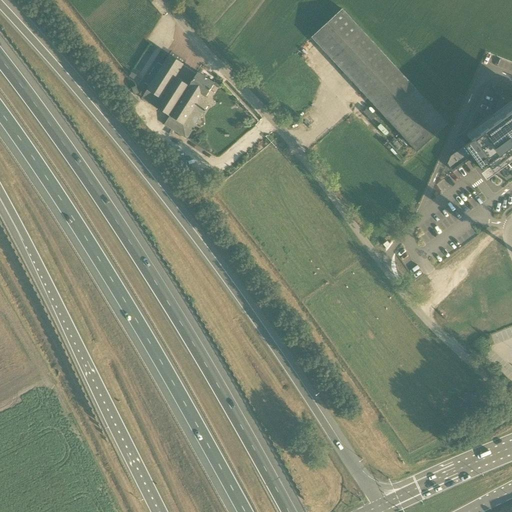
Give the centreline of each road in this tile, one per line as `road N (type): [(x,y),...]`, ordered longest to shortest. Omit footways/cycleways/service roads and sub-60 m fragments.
road 1 (motorway): [(378,505),(165,197),(0,5)]
road 2 (motorway): [(288,511),(168,302),(0,59)]
road 3 (unclassified): [(511,398),(415,312),(301,147),(164,0)]
road 4 (motorway): [(0,113),(130,312),(244,511)]
road 5 (motorway): [(0,190),(162,511)]
road 6 (primary): [(511,447),(378,505)]
